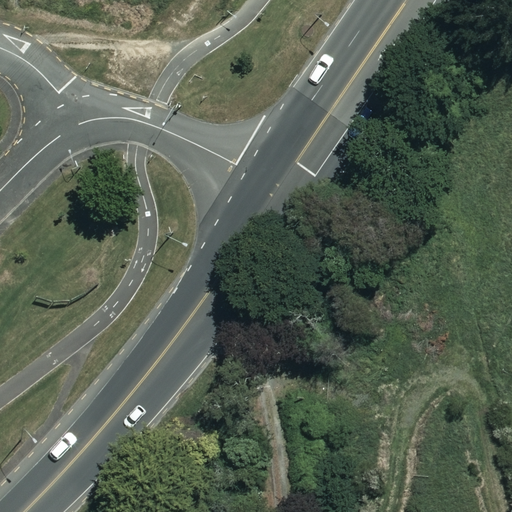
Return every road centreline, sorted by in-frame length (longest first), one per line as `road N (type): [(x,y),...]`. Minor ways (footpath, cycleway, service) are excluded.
road 1 (secondary): [(275,189),(183,327),(24,511)]
road 2 (secondary): [(407,0),(275,189)]
road 3 (residential): [(76,125),(125,117),(147,123),(275,189)]
road 4 (track): [(147,123),(144,66),(187,0)]
